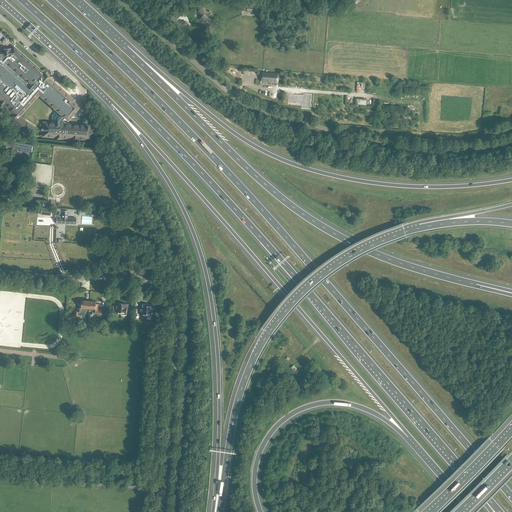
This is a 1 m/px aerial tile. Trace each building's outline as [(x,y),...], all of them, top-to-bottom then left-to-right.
[(258,3),(259,1),(253,1),(252,6),(244,5),(243,10),(247,10),(247,12),(257,13),(258,9),(262,10),(262,3),(258,3)] [(200,15),(197,18),(198,19),(208,28),(213,22),(206,16),(207,16),(203,12),(204,10),(201,8),(197,12),(198,13),(200,15)] [(0,111),(7,104),(14,110),(7,118),(26,135),(33,128),(19,115),(21,113),(20,112),(38,92),(56,108),(55,124),(54,124),(54,123),(43,122),(42,136),(54,137),(54,138),(63,138),(70,138),(70,139),(79,140),(79,139),(91,139),(92,125),(83,124),(83,125),(64,124),(65,111),(67,109),(82,122),(88,115),(85,112),(86,111),(51,79),(51,78),(44,72),(43,72),(14,46),(11,48),(1,49),(0,48),(0,111)] [(279,76),(279,73),(261,71),(260,74),(260,78),(260,81),(278,83),(279,80),(279,76)] [(289,98),(289,105),(302,106),(302,111),(310,111),(310,95),(303,95),(303,98),(289,98)] [(4,140),(3,146),(12,148),(11,153),(16,154),(17,149),(19,149),(18,151),(33,153),(34,145),(13,141),(13,142),(11,142),(11,141),(4,140)] [(17,196),(17,186),(9,186),(9,196),(17,196)] [(55,214),(54,217),(57,217),(56,223),(76,224),(76,218),(67,218),(67,211),(61,211),(61,212),(59,212),(59,215),(55,214)] [(90,306),(90,301),(80,300),(80,303),(82,303),(81,308),(80,307),(79,311),(74,311),(74,316),(79,316),(85,316),(85,311),(90,311),(90,306)] [(90,301),(90,306),(90,311),(95,311),(95,314),(102,314),(102,308),(98,308),(99,304),(96,304),(96,301),(90,301)] [(118,306),(115,306),(115,314),(119,314),(119,313),(121,313),(121,315),(127,315),(127,309),(131,309),(131,304),(119,303),(118,306)] [(139,303),(139,309),(141,309),(140,315),(147,316),(147,317),(152,317),(153,306),(145,306),(146,304),(139,303)]
